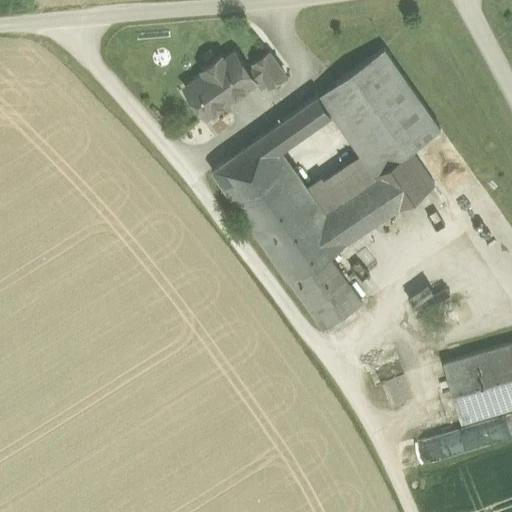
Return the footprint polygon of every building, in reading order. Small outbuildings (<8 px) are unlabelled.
[(392,27),(378,38),(384,47),(399,36),(392,27)] [(361,158),(397,209),(434,185),(410,151),(439,130),(384,50),(318,97),(331,116),(333,114),(363,157),(361,158)] [(185,87),(206,117),(256,82),(250,72),(235,52),(224,59),(222,56),(203,70),(205,73),(185,87)] [(256,68),(250,72),(256,82),(262,89),(268,84),(270,86),(285,75),(270,53),(254,64),(256,68)] [(270,129),(284,149),(331,116),(318,97),(270,129)] [(211,170),(289,281),(317,263),(346,244),(311,193),(281,152),(284,149),(270,129),(211,170)] [(311,193),(346,244),(397,209),(361,158),(311,193)] [(349,311),(317,263),(289,281),(323,329),(349,311)] [(511,341),(511,321),(445,338),(450,357),(511,341)] [(511,342),(443,363),(461,423),(511,407),(511,342)]
